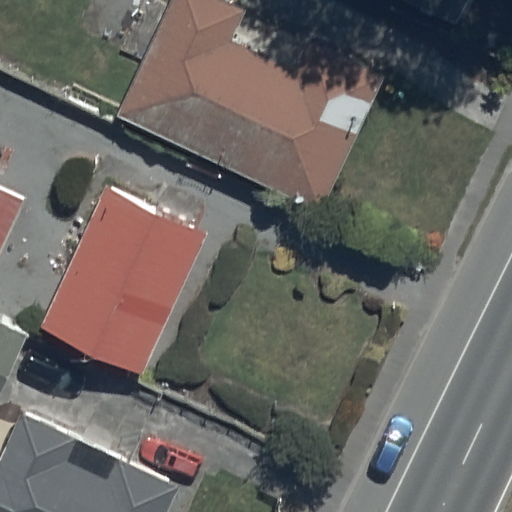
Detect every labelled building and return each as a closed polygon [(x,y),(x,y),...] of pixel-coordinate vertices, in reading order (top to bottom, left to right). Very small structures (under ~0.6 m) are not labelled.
[(241,0),(164,0),(120,98),(321,194),(386,58),(307,20),(292,51),(231,22),(241,0)] [(209,211),(107,165),(43,308),(145,354),(209,211)] [(0,245),(25,187),(0,174),(0,245)] [(0,379),(29,316),(0,302),(0,379)] [(0,511),(160,511),(181,469),(24,393),(0,441),(0,511)]
